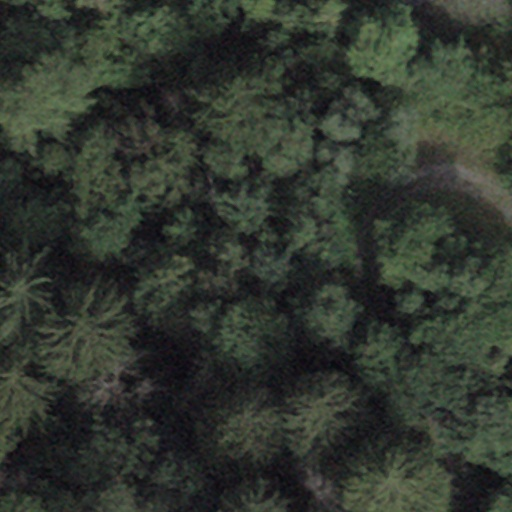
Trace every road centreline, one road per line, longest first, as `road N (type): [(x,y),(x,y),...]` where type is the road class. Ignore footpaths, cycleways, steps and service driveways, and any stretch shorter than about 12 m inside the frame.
road 1 (track): [(462,511),(440,418),(400,354),(372,280),(371,231),(422,177),(469,174),(511,204)]
road 2 (track): [(339,511),(179,315),(92,299),(0,314)]
